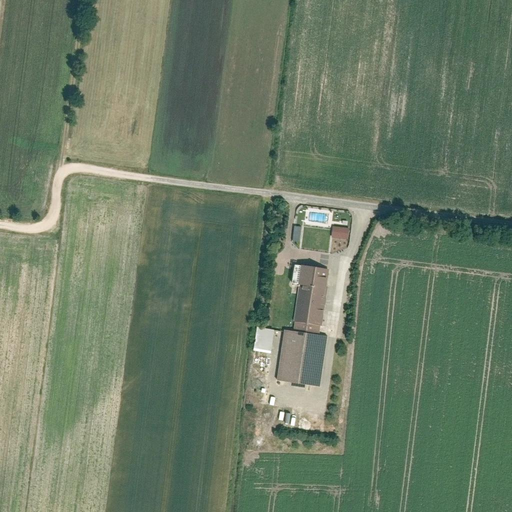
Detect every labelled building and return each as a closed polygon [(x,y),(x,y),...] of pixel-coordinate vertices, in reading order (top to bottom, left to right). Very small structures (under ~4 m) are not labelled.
[(349,239),(351,228),(333,225),(332,237),(349,239)] [(327,267),(302,264),(294,328),(319,331),(327,267)] [(258,326),(254,349),(272,352),(276,329),(258,326)] [(327,336),(282,331),(277,378),(322,384),(327,336)] [(289,423),(291,413),(285,411),(283,421),(289,423)]
